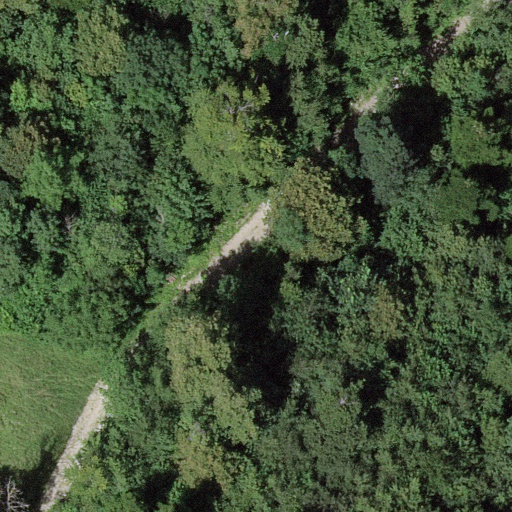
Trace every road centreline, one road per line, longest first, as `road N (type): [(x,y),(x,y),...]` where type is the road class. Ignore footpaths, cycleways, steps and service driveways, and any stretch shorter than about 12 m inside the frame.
road 1 (track): [(53,511),(99,403),(402,74),(511,0)]
road 2 (track): [(164,511),(99,403)]
